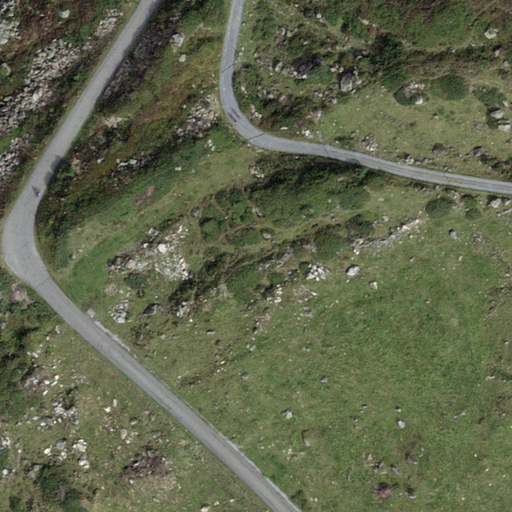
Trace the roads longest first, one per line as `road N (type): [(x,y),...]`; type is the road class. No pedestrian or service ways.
road 1 (tertiary): [(150,0),(16,218),(18,254),(284,511)]
road 2 (track): [(239,0),(227,102),(255,143),(511,192)]
